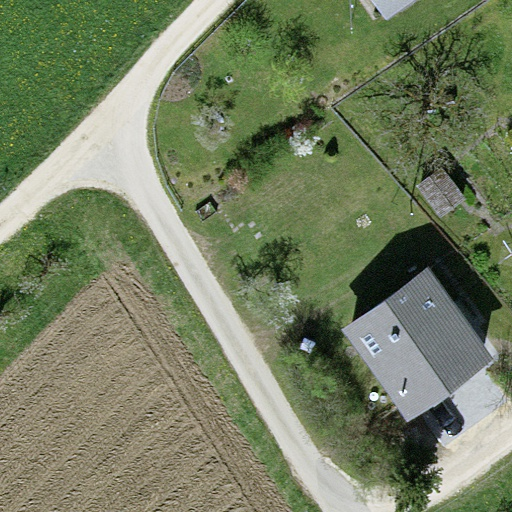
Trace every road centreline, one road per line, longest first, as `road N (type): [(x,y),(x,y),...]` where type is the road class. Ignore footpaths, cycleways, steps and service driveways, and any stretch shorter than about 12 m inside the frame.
road 1 (residential): [(105,127),(342,511)]
road 2 (track): [(222,0),(0,235)]
road 3 (residential): [(378,511),(511,420)]
